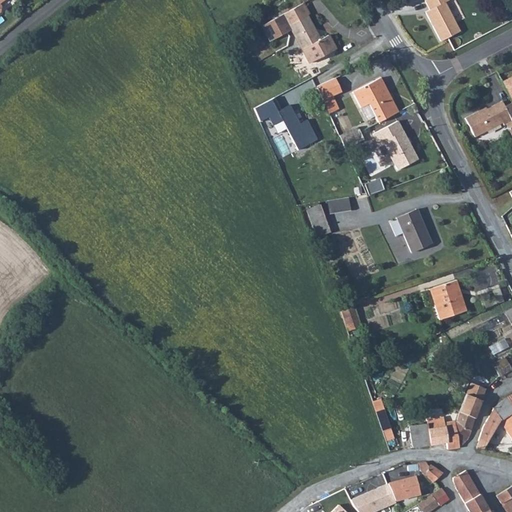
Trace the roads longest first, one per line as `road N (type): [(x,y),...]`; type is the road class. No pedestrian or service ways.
road 1 (residential): [(511,470),(426,455),(389,461),(310,491),(288,511)]
road 2 (residential): [(432,77),(443,130),(511,268)]
